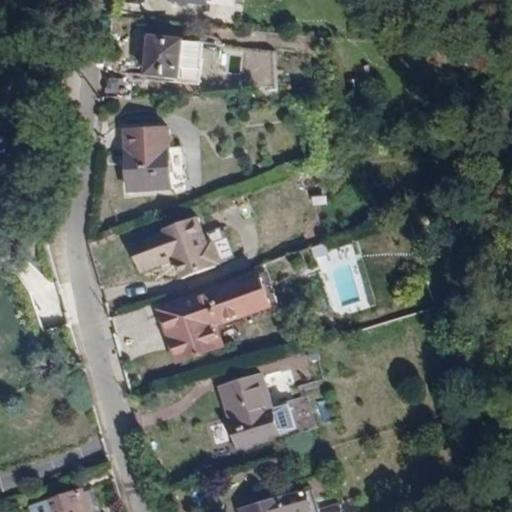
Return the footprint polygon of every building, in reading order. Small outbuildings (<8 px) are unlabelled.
[(181,37),(146,33),(142,75),(178,78),(181,37)] [(272,92),(275,50),(245,48),(243,90),(272,92)] [(171,190),(167,127),(128,129),(121,130),(123,148),(126,193),(171,190)] [(127,240),(140,275),(171,263),(177,280),(223,262),(215,239),(209,241),(199,214),(127,240)] [(403,225),(387,230),(394,251),(409,247),(403,225)] [(256,272),(154,308),(174,365),(222,348),(215,327),(268,308),(256,272)] [(39,331),(31,304),(4,311),(12,338),(39,331)] [(262,373),(217,386),(235,448),(280,435),(262,373)] [(87,511),(79,488),(28,504),(30,511),(87,511)] [(277,496),(235,508),(236,511),(312,511),(306,490),(278,500),(277,496)]
